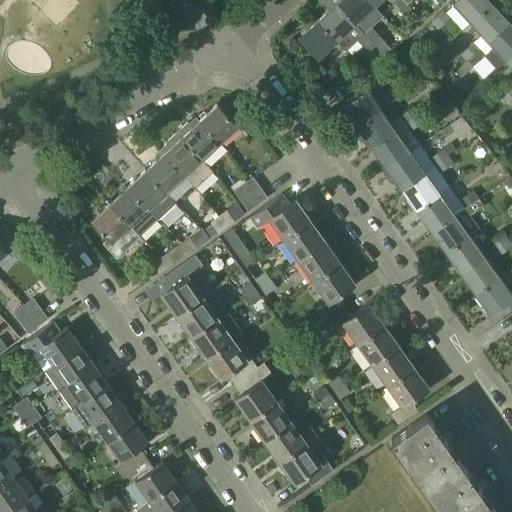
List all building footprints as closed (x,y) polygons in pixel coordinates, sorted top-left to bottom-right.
[(374,7),(368,0),(338,0),(336,3),(356,24),(364,33),(371,27),(383,16),(374,7)] [(407,16),(413,10),(403,0),(398,0),(395,4),(407,16)] [(489,0),(456,0),(453,3),(471,22),(492,2),(489,0)] [(479,49),(488,40),(509,20),(492,2),(471,22),(483,36),(474,43),(457,59),(463,65),(467,61),(479,49)] [(356,24),(336,3),(317,20),(337,41),(346,50),(358,39),(369,51),(375,45),(364,33),(356,24)] [(432,23),(437,29),(450,17),(445,11),(432,23)] [(318,59),(337,41),(317,20),(298,38),(318,59)] [(511,23),(509,20),(488,40),(479,49),(467,61),(455,72),(461,78),(485,56),(496,68),(505,59),(511,52),(511,23)] [(371,27),(364,33),(375,45),(382,39),(371,27)] [(408,62),(403,65),(418,84),(429,75),(406,45),(395,55),(401,63),(406,60),(408,62)] [(351,90),(368,74),(360,65),(342,82),(351,90)] [(502,98),(511,88),(511,84),(508,80),(496,92),(502,98)] [(367,89),(343,106),(349,115),(345,118),(354,131),(382,110),(393,102),(378,81),(376,82),(367,89)] [(445,95),(438,85),(429,92),(436,102),(445,95)] [(511,88),(502,98),(508,104),(511,100),(511,88)] [(449,99),(438,108),(446,119),(457,110),(449,99)] [(217,104),(198,121),(220,144),(238,127),(217,104)] [(401,117),(406,124),(419,115),(414,108),(401,117)] [(382,110),(354,131),(362,143),(367,139),(373,148),(397,131),(382,110)] [(424,122),(419,115),(406,124),(411,131),(424,122)] [(188,122),(177,132),(202,160),(220,144),(198,121),(192,126),(188,122)] [(397,131),(373,148),(388,169),(411,152),(397,131)] [(170,147),(163,153),(184,177),(195,188),(213,171),(202,160),(177,132),(166,142),(170,147)] [(448,155),(455,150),(451,144),(444,149),(431,159),(435,166),(449,156),(448,155)] [(388,169),(383,172),(393,185),(397,182),(402,190),(426,173),(421,166),(411,152),(388,169)] [(184,177),(163,153),(145,170),(166,193),(184,177)] [(449,156),(435,166),(440,173),(454,163),(449,156)] [(402,190),(417,210),(441,194),(450,187),(440,173),(435,166),(426,173),(402,190)] [(177,205),(166,193),(145,170),(127,187),(149,209),(158,219),(160,221),(177,205)] [(233,191),(240,201),(260,187),(253,177),(233,191)] [(158,219),(149,209),(127,187),(109,203),(131,226),(139,236),(158,219)] [(260,187),(240,201),(248,212),(268,198),(260,187)] [(465,208),(479,198),(474,191),(461,201),(465,208)] [(270,217),(285,239),(311,220),(295,198),(290,202),(283,193),(251,216),(258,226),(270,217)] [(441,194),(417,210),(432,231),(456,214),(441,194)] [(465,208),(456,214),(432,231),(447,252),(470,235),(461,221),(484,205),(479,198),(465,208)] [(237,203),(245,214),(248,212),(240,201),(237,203)] [(113,243),(131,226),(109,203),(91,220),(113,243)] [(227,211),(219,216),(227,227),(235,221),(245,214),(237,203),(227,211)] [(218,233),(227,227),(219,216),(211,222),(218,233)] [(311,220),(285,239),(300,259),(326,241),(311,220)] [(189,237),(182,243),(189,253),(197,248),(210,239),(203,228),(189,237)] [(490,242),(495,249),(508,239),(503,232),(490,242)] [(470,235),(447,252),(461,273),(485,256),(470,235)] [(511,246),(511,244),(508,239),(495,249),(499,255),(511,246)] [(0,241),(0,258),(8,251),(0,241)] [(326,241),(300,259),(314,280),(340,262),(326,241)] [(182,243),(173,248),(181,259),(189,253),(182,243)] [(181,259),(173,248),(160,258),(167,268),(181,259)] [(171,287),(161,294),(177,315),(203,297),(213,290),(214,289),(199,267),(207,261),(200,251),(184,263),(164,277),(171,287)] [(245,251),(238,255),(246,266),(256,259),(251,252),(245,251)] [(485,256),(461,273),(476,294),(500,277),(485,256)] [(160,258),(154,262),(141,271),(149,282),(167,268),(160,258)] [(318,310),(325,319),(344,306),(337,295),(355,283),(340,262),(314,280),(330,302),(318,310)] [(255,279),(261,287),(271,279),(265,272),(255,279)] [(511,299),(511,293),(500,277),(476,294),(491,315),(511,299)] [(261,287),(266,295),(276,288),(271,279),(261,287)] [(256,290),(251,282),(240,290),(245,297),(256,290)] [(213,290),(177,315),(191,336),(217,317),(227,310),(213,290)] [(262,298),(256,290),(245,297),(251,305),(262,298)] [(22,323),(42,309),(35,298),(15,312),(22,323)] [(343,321),(358,343),(384,324),(369,302),(351,315),(344,306),(325,319),(315,326),(322,336),(343,321)] [(29,332),(49,319),(42,309),(22,323),(29,332)] [(227,310),(217,317),(191,336),(206,357),(232,338),(242,331),(227,310)] [(290,328),(296,337),(305,330),(299,322),(290,328)] [(51,323),(26,341),(33,350),(40,346),(54,365),(81,346),(67,326),(58,333),(51,323)] [(358,343),(373,363),(399,345),(384,324),(358,343)] [(232,338),(206,357),(221,378),(231,371),(238,381),(258,367),(251,357),(247,360),(232,338)] [(373,363),(388,384),(414,366),(399,345),(373,363)] [(54,365),(46,370),(59,390),(68,384),(95,365),(81,346),(54,365)] [(265,362),(258,367),(238,381),(245,391),(235,398),(251,419),(277,401),(262,379),(272,372),(265,362)] [(108,384),(95,365),(68,384),(59,390),(73,409),(81,403),(108,384)] [(429,387),(414,366),(388,384),(403,405),(392,413),(399,423),(418,409),(411,400),(429,387)] [(329,383),(334,391),(345,384),(339,376),(329,383)] [(32,380),(19,389),(24,395),(37,386),(32,380)] [(108,384),(81,403),(94,422),(121,402),(108,384)] [(334,391),(340,399),(350,392),(345,384),(334,391)] [(314,393),(320,401),(330,394),(325,386),(314,393)] [(336,402),(330,394),(320,401),(325,409),(336,402)] [(28,397),(21,402),(28,412),(35,407),(28,397)] [(277,401),(251,419),(265,440),(291,421),(277,401)] [(28,412),(21,402),(14,407),(21,417),(28,412)] [(121,402),(94,422),(108,441),(135,422),(121,402)] [(35,407),(28,412),(35,422),(42,417),(35,407)] [(28,412),(21,417),(28,427),(35,422),(28,412)] [(392,439),(427,489),(463,463),(428,414),(392,439)] [(291,421),(265,440),(280,461),(306,442),(319,433),(312,424),(300,433),(291,421)] [(115,465),(122,475),(147,457),(140,447),(149,441),(135,422),(108,441),(122,460),(115,465)] [(57,448),(64,443),(57,433),(50,438),(57,448)] [(319,433),(306,442),(280,461),(295,482),(305,475),(312,485),(331,471),(324,461),(321,463),(313,451),(325,442),(319,433)] [(45,457),(52,451),(45,441),(38,446),(45,457)] [(57,448),(64,458),(72,453),(64,443),(57,448)] [(52,467),(59,462),(52,451),(45,457),(52,467)] [(154,467),(147,457),(122,475),(129,485),(136,480),(150,499),(176,480),(163,461),(154,467)] [(0,488),(14,478),(1,459),(0,459),(0,488)] [(497,511),(463,463),(427,489),(443,511),(497,511)] [(6,511),(28,497),(14,478),(0,488),(0,511),(6,511)] [(176,480),(150,499),(158,511),(171,511),(190,499),(176,480)] [(103,511),(113,511),(120,507),(109,492),(96,501),(103,511)] [(48,511),(38,511),(28,497),(6,511),(49,511),(48,511)] [(199,511),(190,499),(171,511),(199,511)]
